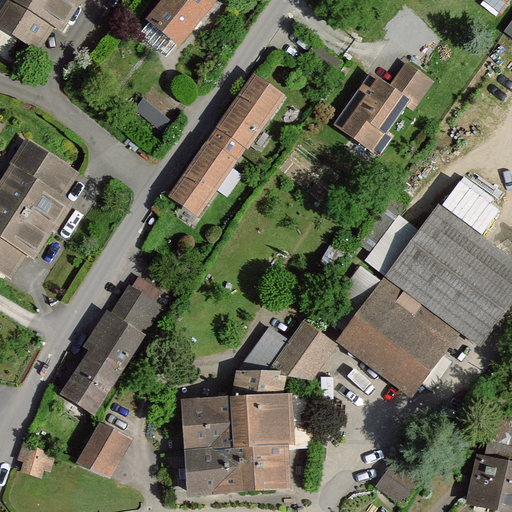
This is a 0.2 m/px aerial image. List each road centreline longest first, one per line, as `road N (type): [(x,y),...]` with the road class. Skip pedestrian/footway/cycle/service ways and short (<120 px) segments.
road 1 (unclassified): [(156,188),(61,338),(0,462)]
road 2 (track): [(329,511),(378,443),(493,354),(511,328)]
road 3 (unclassified): [(286,0),(156,188)]
road 4 (residential): [(156,188),(39,97),(0,84)]
